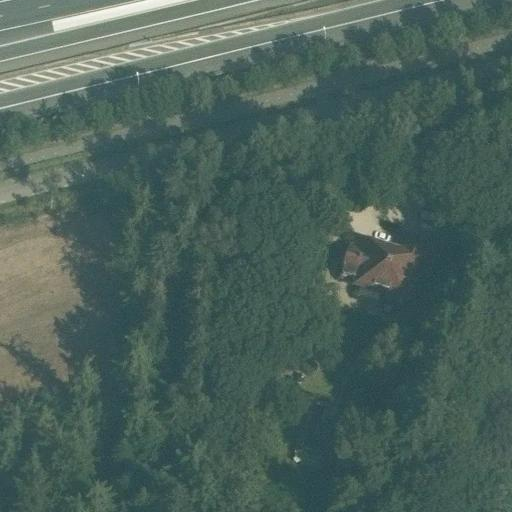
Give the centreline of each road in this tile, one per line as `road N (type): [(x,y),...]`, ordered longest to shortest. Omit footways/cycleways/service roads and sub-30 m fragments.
road 1 (tertiary): [(0,191),(511,66)]
road 2 (motorway): [(0,101),(408,0)]
road 3 (motorway): [(0,54),(183,0)]
